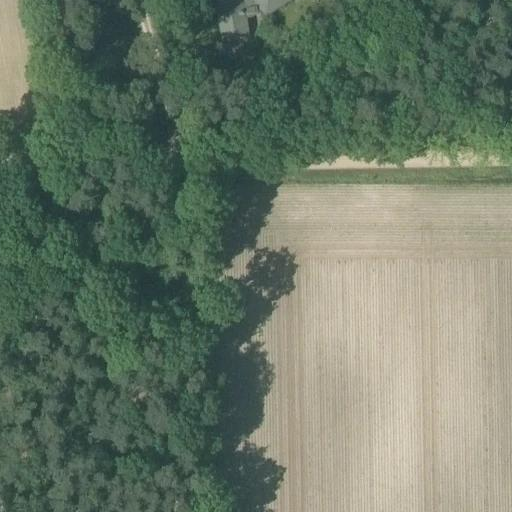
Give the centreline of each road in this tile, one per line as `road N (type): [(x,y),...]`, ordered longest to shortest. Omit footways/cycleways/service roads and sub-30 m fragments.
road 1 (track): [(0,164),(511,156)]
road 2 (unknown): [(150,0),(180,161)]
